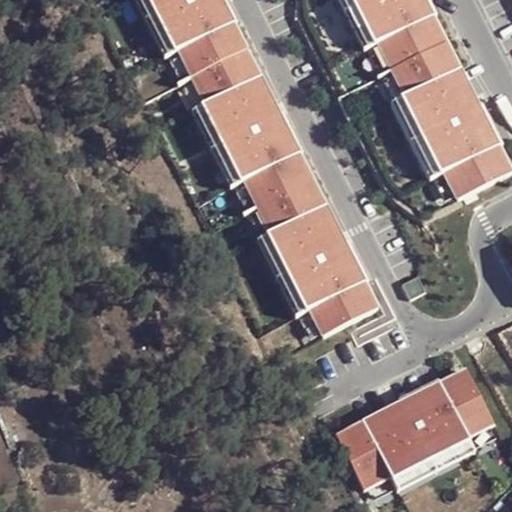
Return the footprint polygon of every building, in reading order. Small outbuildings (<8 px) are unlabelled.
[(143,0),(131,0),(163,62),(173,57),(143,0)] [(218,0),(143,0),(173,57),(177,55),(204,107),(199,110),(238,187),(243,185),(269,237),(265,239),(304,317),(309,314),(322,340),(376,313),(218,0)] [(372,50),(346,0),(334,0),(363,55),(372,50)] [(404,100),(399,103),(438,180),(443,178),(456,204),(511,177),(421,0),(346,0),(372,50),(377,48),(404,100)] [(399,103),(389,108),(429,185),(438,180),(399,103)] [(238,187),(199,110),(190,115),(229,192),(238,187)] [(304,317),(265,239),(255,244),(294,321),(304,317)] [(389,481),(391,486),(469,446),(466,442),(492,428),(465,374),(335,439),(362,494),(389,481)] [(396,495),(473,456),(469,446),(391,486),(396,495)]
